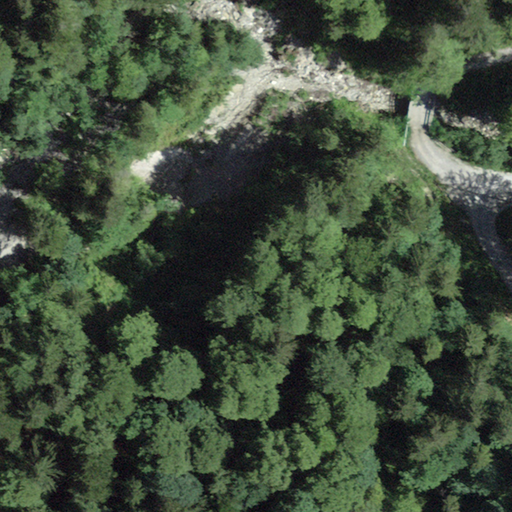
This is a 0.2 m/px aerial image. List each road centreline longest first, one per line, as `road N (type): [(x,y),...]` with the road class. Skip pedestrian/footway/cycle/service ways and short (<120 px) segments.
road 1 (track): [(489,190),(414,125),(422,78),(511,50)]
road 2 (track): [(511,181),(489,190),(483,203),(490,242),(511,285)]
